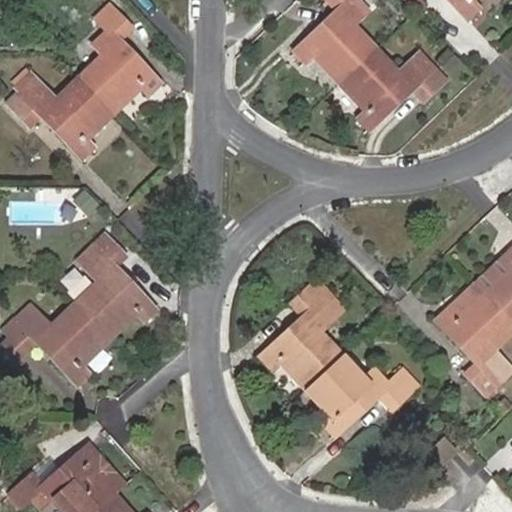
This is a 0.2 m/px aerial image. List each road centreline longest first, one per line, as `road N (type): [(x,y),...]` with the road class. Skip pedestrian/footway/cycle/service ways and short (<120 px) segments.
road 1 (residential): [(209,269),(209,393),(248,511)]
road 2 (residential): [(209,269),(293,205),(353,184)]
road 3 (residential): [(353,184),(456,168),(511,138)]
road 4 (residential): [(211,106),(291,162),(353,184)]
road 5 (residential): [(211,106),(209,269)]
